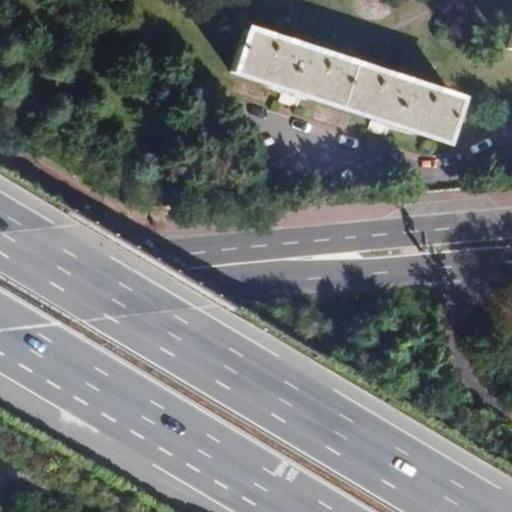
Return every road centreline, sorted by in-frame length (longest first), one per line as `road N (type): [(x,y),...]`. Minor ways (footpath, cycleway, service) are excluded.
road 1 (motorway): [(465,511),(0,234)]
road 2 (primary): [(511,228),(55,280)]
road 3 (primary): [(55,280),(511,260)]
road 4 (motorway): [(0,338),(301,511)]
road 5 (track): [(0,145),(193,262)]
